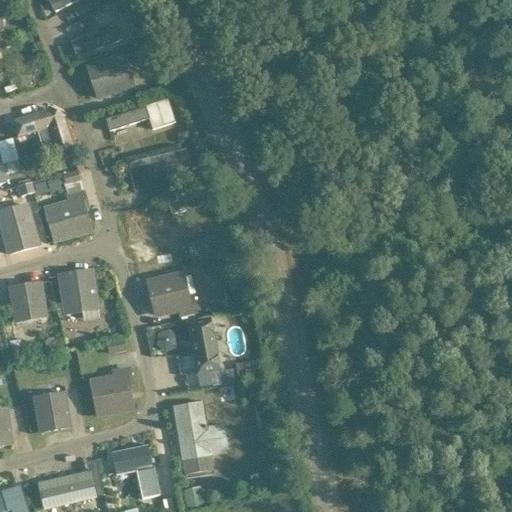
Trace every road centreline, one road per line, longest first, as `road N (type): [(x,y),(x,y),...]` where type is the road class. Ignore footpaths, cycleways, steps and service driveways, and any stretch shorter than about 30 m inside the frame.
road 1 (unclassified): [(329,511),(261,196),(171,0)]
road 2 (residential): [(0,469),(131,434),(147,421),(152,393),(119,246)]
road 3 (residential): [(119,246),(29,0)]
road 4 (residential): [(0,279),(119,246)]
